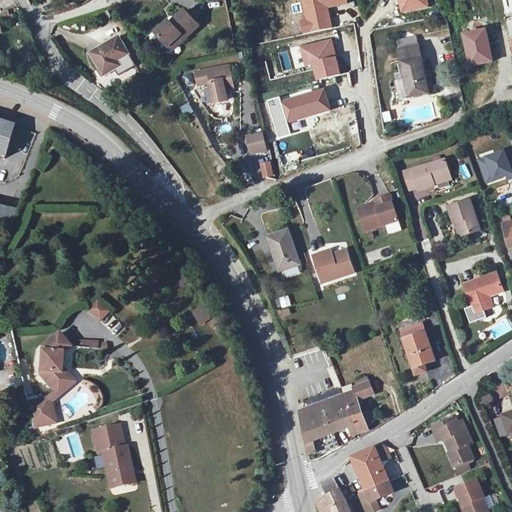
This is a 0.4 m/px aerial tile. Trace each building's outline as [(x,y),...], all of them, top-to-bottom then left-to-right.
[(178,36),(182,40),(196,28),(183,13),(169,24),(165,24),(156,32),(161,38),(159,40),(166,47),(178,36)] [(495,41),(494,34),(483,36),(484,43),(464,47),(468,68),(507,61),(503,40),(495,41)] [(169,51),(182,40),(178,36),(166,47),(169,51)] [(134,56),(124,38),(96,54),(109,76),(119,71),(117,64),(134,56)] [(406,78),(409,96),(427,92),(417,47),(396,51),(402,78),(406,78)] [(232,87),(228,66),(196,71),(198,84),(209,83),(213,103),(226,100),(225,88),(232,87)] [(329,112),(323,91),(282,103),(287,123),(329,112)] [(0,157),(10,161),(18,131),(0,125),(0,157)] [(264,150),(261,136),(248,139),(250,153),(264,150)] [(511,171),(504,151),(478,160),(486,184),(511,174),(511,171)] [(432,181),(449,176),(444,161),(402,174),(407,190),(417,187),(418,191),(434,186),(432,181)] [(272,163),(260,165),(263,178),(274,176),(272,163)] [(466,164),(459,167),(464,180),(471,177),(466,164)] [(451,182),(449,176),(432,181),(434,186),(451,182)] [(374,208),(356,214),(362,232),(395,221),(387,196),(371,201),(372,203),(374,208)] [(282,197),(278,198),(267,201),(269,212),(286,208),(282,197)] [(453,222),(460,243),(477,237),(467,202),(445,209),(450,223),(453,222)] [(374,208),(372,203),(354,209),(356,214),(374,208)] [(0,232),(10,234),(20,208),(13,207),(13,210),(0,207),(0,232)] [(457,244),(460,243),(453,222),(450,223),(457,244)] [(511,223),(501,227),(507,251),(511,249),(511,223)] [(297,267),(285,232),(267,238),(278,273),(297,267)] [(318,257),(317,253),(309,256),(317,283),(350,273),(342,249),(328,253),(318,257)] [(496,275),(464,285),(473,313),(489,309),(486,296),(501,293),(496,275)] [(98,298),(87,311),(101,323),(111,310),(98,298)] [(279,301),(281,308),(289,306),(288,299),(279,301)] [(199,326),(211,319),(202,303),(190,310),(199,326)] [(118,337),(126,327),(115,317),(106,327),(118,337)] [(431,365),(421,331),(401,337),(413,376),(421,373),(420,369),(431,365)] [(43,381),(60,396),(74,382),(65,373),(65,368),(66,354),(73,347),(60,334),(44,350),(43,381)] [(106,348),(107,342),(74,339),(73,346),(106,348)] [(19,363),(27,400),(35,398),(27,361),(19,363)] [(81,383),(65,368),(65,373),(74,382),(60,396),(65,401),(81,383)] [(349,387),(351,392),(368,385),(367,381),(349,387)] [(300,409),(297,410),(306,453),(310,452),(309,440),(347,427),(352,442),(355,441),(366,435),(365,430),(362,423),(357,410),(361,402),(373,397),(368,385),(351,392),(355,405),(333,413),(327,400),(300,409)] [(312,404),(332,397),(331,392),(310,399),(312,404)] [(490,394),(482,397),(485,405),(493,401),(490,394)] [(60,396),(46,404),(53,430),(61,428),(56,407),(65,401),(60,396)] [(46,404),(30,407),(35,434),(53,430),(46,404)] [(434,433),(458,423),(455,417),(432,427),(434,433)] [(511,431),(511,417),(502,420),(506,433),(511,431)] [(455,467),(468,462),(473,459),(467,445),(472,444),(462,421),(458,423),(434,433),(438,442),(445,439),(451,452),(448,453),(455,467)] [(125,474),(131,473),(127,449),(124,450),(120,428),(93,433),(97,456),(102,455),(109,491),(128,488),(125,474)] [(333,436),(319,440),(323,454),(337,451),(333,436)] [(375,448),(381,463),(391,458),(386,447),(382,445),(375,448)] [(381,463),(375,448),(375,447),(352,458),(366,491),(358,494),(365,511),(373,511),(379,510),(375,501),(394,493),(389,482),(381,463)] [(468,462),(455,467),(457,472),(469,466),(468,462)] [(125,474),(128,488),(134,486),(131,473),(125,474)] [(350,511),(346,501),(333,479),(322,485),(328,497),(317,502),(322,511),(350,511)] [(475,481),(455,489),(463,507),(464,506),(466,511),(485,511),(480,499),(482,499),(475,481)]
